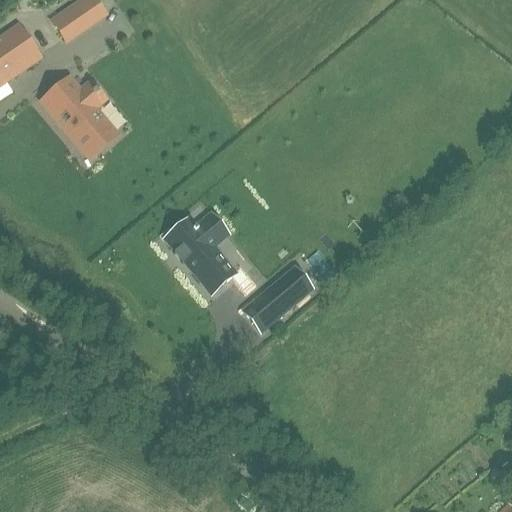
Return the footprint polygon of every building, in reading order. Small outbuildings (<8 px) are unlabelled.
[(105,17),(93,0),(82,0),(70,9),(85,31),(105,17)] [(18,27),(0,39),(0,86),(40,59),(18,27)] [(111,135),(92,113),(103,104),(97,96),(99,95),(95,91),(94,92),(88,85),(77,94),(67,83),(44,102),(58,118),(58,119),(65,127),(69,132),(67,134),(76,146),(79,144),(88,155),(111,135)] [(208,252),(227,236),(210,216),(195,229),(188,220),(176,231),(179,235),(168,244),(175,253),(173,255),(174,256),(175,255),(182,264),(181,264),(181,265),(184,263),(208,292),(219,283),(222,287),(231,279),(208,252)] [(277,319),(311,291),(294,271),(261,299),(243,314),(260,333),(277,319)]
